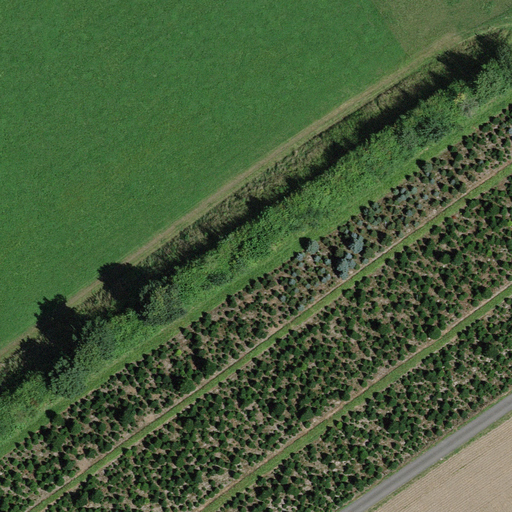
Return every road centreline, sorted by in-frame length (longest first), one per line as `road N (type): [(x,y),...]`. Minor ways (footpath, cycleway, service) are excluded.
road 1 (track): [(511,0),(0,356)]
road 2 (residential): [(347,511),(511,399)]
